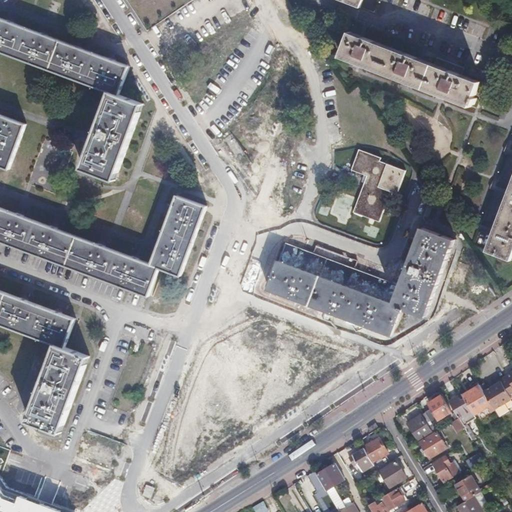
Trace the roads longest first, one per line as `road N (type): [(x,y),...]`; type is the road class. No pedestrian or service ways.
road 1 (primary): [(377,403),(208,511)]
road 2 (primary): [(511,313),(377,403)]
road 3 (residential): [(442,511),(377,403)]
